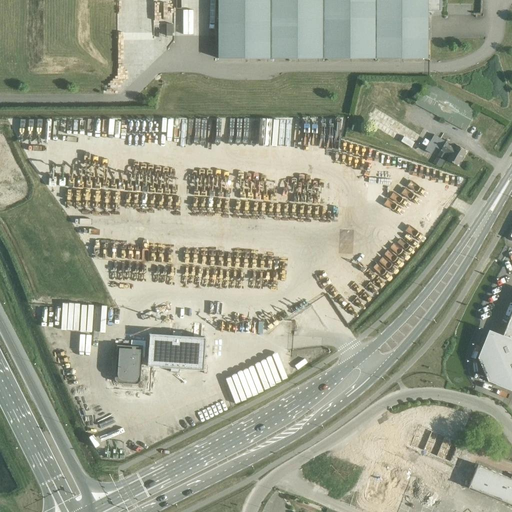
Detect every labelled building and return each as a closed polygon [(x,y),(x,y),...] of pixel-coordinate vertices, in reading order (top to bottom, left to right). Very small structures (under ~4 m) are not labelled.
[(440,11),(440,0),(218,0),(219,58),(428,58),(428,11),(440,11)] [(426,81),(414,103),(465,131),(477,109),(426,81)] [(379,196),(388,165),(211,113),(202,141),(320,176),(313,199),(340,207),(346,187),(379,196)] [(436,147),(440,150),(449,155),(447,159),(457,165),(466,151),(454,143),(452,145),(445,141),(445,142),(434,135),(424,150),(431,154),(436,147)] [(447,155),(440,151),(437,156),(444,160),(447,155)] [(339,226),(368,233),(374,209),(345,202),(339,226)] [(511,312),(502,336),(489,331),(479,357),(483,358),(491,376),(489,380),(511,389),(511,312)] [(130,383),(135,384),(136,384),(137,383),(138,383),(139,382),(139,381),(140,381),(140,380),(140,379),(141,365),(202,369),(204,337),(149,333),(148,348),(142,348),(142,346),(116,345),(114,378),(114,379),(115,380),(115,381),(116,381),(117,382),(119,383),(123,383),(123,384),(130,385),(130,383)] [(380,463),(361,510),(365,511),(403,511),(416,479),(425,483),(444,434),(420,425),(401,472),(380,463)] [(465,442),(438,511),(491,511),(511,459),(465,442)]
